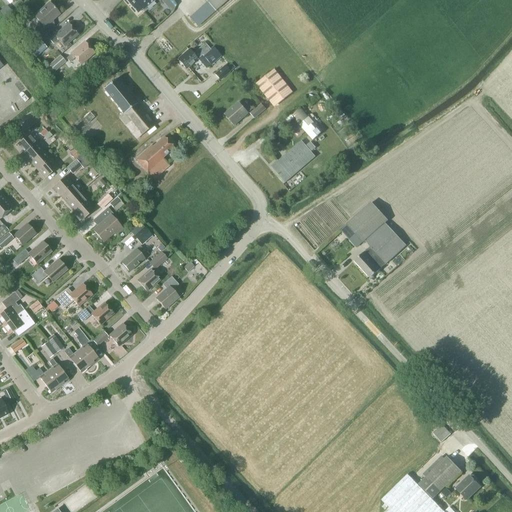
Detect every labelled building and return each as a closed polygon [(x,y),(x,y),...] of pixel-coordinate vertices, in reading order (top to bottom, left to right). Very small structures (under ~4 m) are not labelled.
[(125,0),(137,13),(141,8),(143,10),(154,0),(125,0)] [(205,0),(215,11),(227,0),(205,0)] [(49,24),(59,14),(49,3),(34,16),(41,24),(34,30),(42,39),(53,29),(49,24)] [(64,47),(78,35),(68,24),(55,36),(50,40),(53,44),(58,40),(64,47)] [(47,48),(41,40),(29,50),(36,58),(47,48)] [(80,65),(94,53),(85,42),(71,54),(66,58),(70,62),(75,58),(80,65)] [(189,50),(178,60),(179,61),(179,63),(181,65),(183,65),(186,69),(198,59),(197,59),(203,54),(211,64),(212,64),(221,57),(213,48),(210,50),(205,44),(199,49),(193,54),(189,50)] [(206,69),(211,64),(203,54),(197,59),(198,59),(206,69)] [(60,56),(49,65),(54,70),(65,61),(60,56)] [(215,74),(221,80),(231,72),(225,65),(215,74)] [(274,70),(257,84),(260,88),(259,88),(273,105),(279,104),(293,93),(281,78),(275,70),(274,70)] [(104,89),(123,113),(119,117),(137,139),(154,125),(116,79),(104,89)] [(318,95),(309,102),(311,106),(321,99),(318,95)] [(225,114),(235,125),(248,113),(253,109),(249,105),(245,109),(239,103),(225,114)] [(266,109),(261,104),(250,113),(255,119),(266,109)] [(299,125),(313,140),(322,132),(309,117),(299,125)] [(23,154),(36,143),(29,134),(16,146),(23,154)] [(163,157),(174,148),(164,137),(154,147),(152,145),(137,158),(149,172),(155,178),(169,165),(163,157)] [(270,140),(264,145),(267,149),(273,144),(270,140)] [(285,183),(316,157),(311,152),(316,148),(310,142),(306,146),(302,141),(279,162),(278,160),(271,166),(285,183)] [(30,162),(43,151),(36,143),(23,154),(30,162)] [(69,154),(75,160),(81,155),(75,148),(69,154)] [(37,170),(50,159),(43,151),(30,162),(37,170)] [(82,166),(84,169),(90,163),(82,154),(76,160),(82,166)] [(45,179),(58,167),(50,159),(37,170),(45,179)] [(82,166),(76,160),(67,168),(72,174),(82,166)] [(100,172),(94,166),(89,170),(95,177),(100,172)] [(60,196),(73,185),(66,176),(53,188),(60,196)] [(98,183),(102,188),(106,184),(102,179),(98,183)] [(67,204),(80,193),(73,185),(60,196),(67,204)] [(74,212),(87,201),(80,193),(67,204),(74,212)] [(113,199),(108,194),(96,204),(101,210),(113,199)] [(121,202),(117,197),(109,204),(114,209),(121,202)] [(0,237),(8,231),(4,225),(0,221),(0,219),(13,208),(6,200),(0,204),(0,237)] [(81,221),(94,209),(87,201),(74,212),(81,221)] [(371,202),(346,225),(363,243),(365,241),(370,247),(354,262),(370,279),(395,257),(407,246),(386,223),(388,221),(371,202)] [(116,235),(123,229),(111,216),(113,214),(108,208),(93,221),(98,227),(93,231),(103,242),(114,233),(116,235)] [(145,227),(144,227),(140,223),(130,232),(142,245),(152,236),(145,227)] [(22,245),(35,234),(27,224),(14,235),(22,245)] [(358,247),(363,243),(346,225),(342,229),(358,247)] [(0,247),(1,249),(13,238),(8,233),(0,240),(0,247)] [(17,266),(29,255),(37,264),(51,252),(42,242),(28,254),(25,250),(13,260),(17,266)] [(121,262),(129,272),(144,259),(139,254),(144,250),(140,246),(136,250),(136,249),(121,262)] [(154,270),(167,259),(161,253),(149,263),(154,270)] [(53,282),(67,270),(58,260),(44,272),(41,267),(31,276),(38,284),(47,276),(53,282)] [(189,262),(183,268),(188,273),(194,267),(189,262)] [(171,277),(176,271),(172,267),(167,272),(171,277)] [(137,281),(147,292),(160,280),(151,270),(137,281)] [(165,310),(179,298),(172,290),(178,285),(171,277),(162,285),(166,289),(155,299),(165,310)] [(78,306),(92,295),(83,284),(72,293),(68,289),(56,299),(64,309),(73,301),(78,306)] [(15,303),(20,299),(15,292),(1,302),(6,309),(0,313),(0,323),(2,326),(16,315),(16,316),(24,310),(20,305),(18,306),(15,303)] [(37,301),(31,306),(36,312),(42,307),(37,301)] [(53,302),(47,307),(51,312),(58,307),(53,302)] [(100,325),(113,314),(104,303),(94,312),(89,306),(78,316),(83,322),(91,315),(100,325)] [(9,335),(16,330),(19,335),(18,336),(18,337),(35,324),(24,310),(16,316),(16,315),(2,326),(9,335)] [(118,346),(132,335),(123,324),(109,336),(118,346)] [(90,366),(98,360),(86,344),(89,342),(79,328),(74,332),(77,337),(75,338),(78,341),(78,342),(82,347),(77,351),(90,366)] [(97,346),(108,337),(104,332),(94,341),(97,346)] [(57,353),(63,348),(55,337),(49,341),(57,353)] [(14,353),(26,345),(21,339),(10,347),(14,353)] [(50,358),(56,353),(48,342),(41,347),(50,358)] [(90,366),(77,351),(73,355),(68,349),(64,352),(81,373),(90,366)] [(68,380),(60,368),(57,364),(56,365),(52,359),(48,362),(52,367),(48,371),(60,387),(68,380)] [(35,371),(33,368),(31,366),(25,371),(33,382),(39,377),(51,393),(60,387),(48,371),(43,374),(39,369),(35,371)] [(3,392),(9,404),(15,401),(8,389),(3,392)] [(1,398),(0,398),(0,418),(9,414),(1,398)] [(442,444),(451,435),(441,424),(432,433),(442,444)] [(433,499),(461,471),(447,457),(419,484),(433,499)] [(444,511),(416,484),(407,474),(381,500),(390,509),(387,511),(444,511)] [(467,500),(480,486),(470,476),(457,489),(467,500)] [(452,493),(445,487),(441,492),(447,498),(452,493)]
